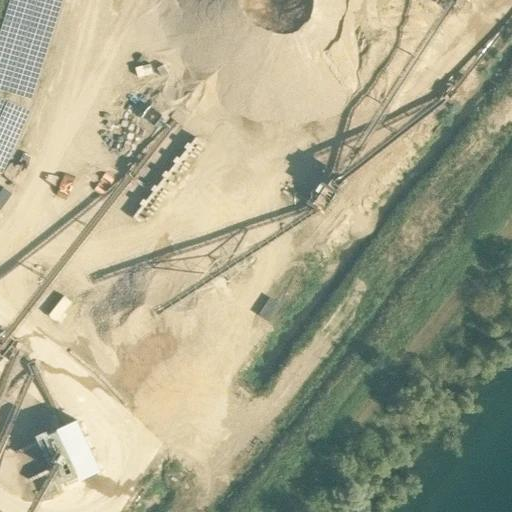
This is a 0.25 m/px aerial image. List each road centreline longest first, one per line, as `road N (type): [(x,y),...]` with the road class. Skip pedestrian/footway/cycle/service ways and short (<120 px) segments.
road 1 (track): [(314,511),(511,265)]
road 2 (unknown): [(101,511),(123,455),(111,413),(0,304)]
